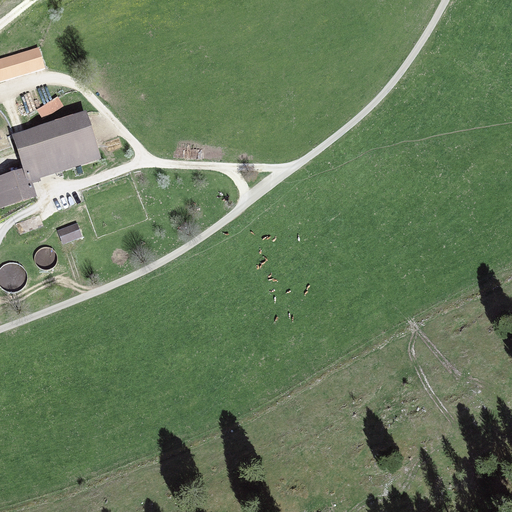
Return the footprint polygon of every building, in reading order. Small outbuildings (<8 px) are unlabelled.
[(39,50),(0,62),(0,81),(44,68),(39,50)] [(55,97),(34,111),(41,122),(62,108),(55,97)] [(15,138),(26,172),(28,178),(97,155),(85,115),(15,138)] [(34,194),(28,178),(26,172),(0,180),(0,198),(2,205),(34,194)] [(68,236),(70,241),(80,237),(76,226),(60,232),(62,238),(68,236)] [(42,270),(47,271),(52,269),(55,266),(57,262),(57,257),(55,252),(52,249),(47,248),(42,248),(38,250),(35,254),(34,259),(35,264),(38,268),(42,270)] [(0,286),(1,288),(7,292),(14,294),(21,291),(26,286),(28,279),(27,271),(22,266),(15,263),(8,263),(2,267),(0,270),(0,286)]
